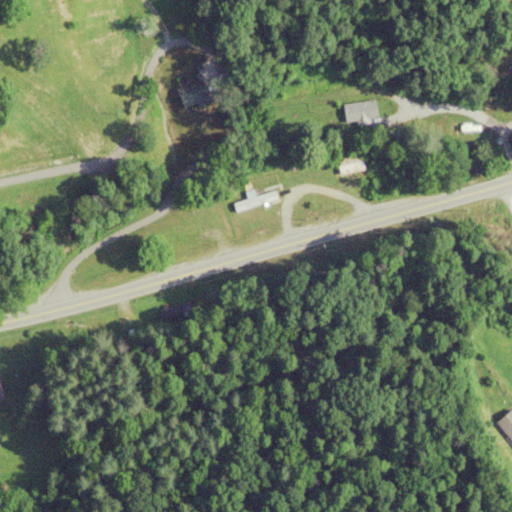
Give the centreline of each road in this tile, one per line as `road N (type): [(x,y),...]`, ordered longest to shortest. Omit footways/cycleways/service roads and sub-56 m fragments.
road 1 (secondary): [(0,316),(441,200)]
road 2 (residential): [(511,160),(509,133),(460,114),(432,114),(406,88),(405,72),(511,54)]
